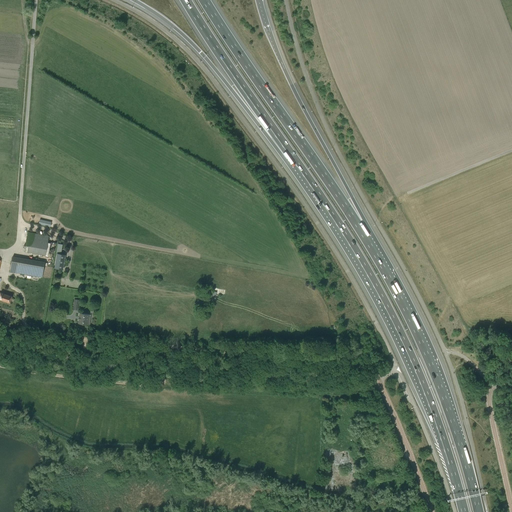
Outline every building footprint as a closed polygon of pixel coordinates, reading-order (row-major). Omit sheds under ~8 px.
[(48,236),(28,232),(24,251),(45,255),(48,236)] [(60,254),(57,254),(54,268),(62,270),(64,262),(65,255),(60,254)] [(10,272),(42,277),(45,263),(12,257),(10,272)] [(0,294),(0,299),(10,303),(12,296),(1,293),(0,294)] [(90,317),(88,317),(88,315),(80,313),(78,323),(87,324),(90,324),(90,317)]
